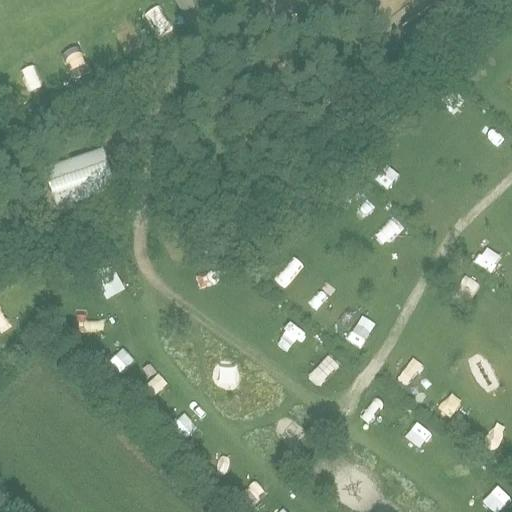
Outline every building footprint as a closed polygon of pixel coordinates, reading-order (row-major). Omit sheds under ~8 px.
[(436,12),(409,33),(421,49),(448,28),(436,12)] [(81,83),(95,76),(87,61),(73,68),(81,83)] [(429,145),(442,131),(427,116),(414,130),(429,145)] [(101,152),(43,172),(55,208),(67,204),(68,208),(105,196),(104,192),(114,188),(101,152)] [(511,164),(499,177),(511,191),(511,164)] [(495,225),(507,222),(504,203),(478,207),(480,220),(493,217),(495,225)] [(181,240),(172,257),(192,267),(201,250),(181,240)] [(220,290),(230,277),(215,265),(205,277),(220,290)] [(249,291),(243,309),(264,317),(270,299),(249,291)] [(2,320),(0,321),(0,340),(5,345),(16,335),(2,320)] [(290,348),(309,360),(321,341),(302,329),(290,348)] [(482,332),(468,342),(476,353),(490,343),(482,332)] [(499,335),(492,342),(498,348),(505,340),(499,335)] [(383,367),(397,380),(406,371),(391,358),(383,367)] [(417,454),(434,430),(416,417),(399,441),(417,454)] [(459,452),(445,467),(463,482),(476,467),(459,452)] [(339,470),(327,482),(340,494),(352,483),(339,470)]
